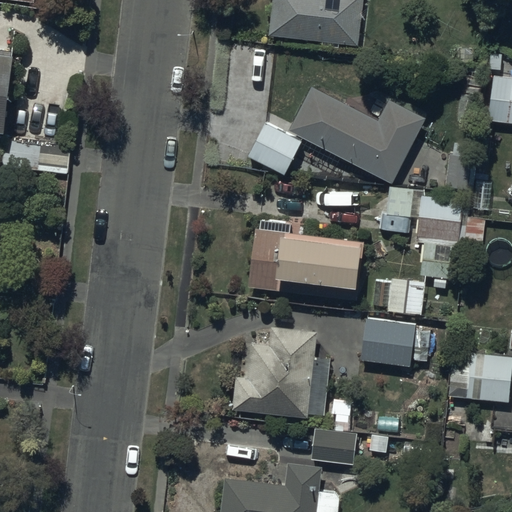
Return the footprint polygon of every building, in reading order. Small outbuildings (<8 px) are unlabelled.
[(271,0),(268,31),(358,40),(362,0),(271,0)] [(0,127),(6,128),(15,51),(0,49),(0,127)] [(511,73),(492,71),(487,117),(511,119),(511,73)] [(423,113),(387,94),(379,116),(310,81),(287,126),(390,179),(423,113)] [(303,137),(266,118),(248,152),(285,171),(303,137)] [(449,150),(444,182),(473,186),(478,154),(449,150)] [(511,195),(511,175),(496,173),(495,193),(511,195)] [(412,186),(390,183),(387,211),(409,212),(412,186)] [(464,196),(420,192),(415,238),(423,239),(419,271),(424,271),(424,278),(390,274),(387,306),(423,310),(427,274),(434,275),(433,283),(445,284),(446,274),(460,276),(463,242),(483,244),(486,217),(468,215),(469,207),(463,206),(464,196)] [(356,295),(362,236),(288,228),(289,219),(260,216),(259,224),(254,224),(248,284),(356,295)] [(413,319),(365,314),(362,357),(409,361),(413,319)] [(318,325),(268,321),(268,341),(250,340),(248,374),(235,373),(232,407),(307,413),(307,410),(326,411),(331,351),(316,350),(318,325)] [(511,358),(511,352),(451,345),(444,418),(504,425),(511,358)] [(353,430),(315,427),(311,457),(353,460),(353,430)] [(336,511),(339,494),(335,488),(318,487),(320,463),(287,459),(285,480),(224,473),(219,511),(336,511)]
